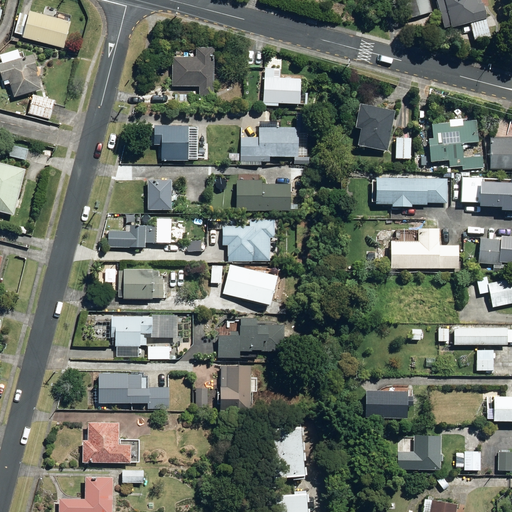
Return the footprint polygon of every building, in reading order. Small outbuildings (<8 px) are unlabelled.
[(411,0),(405,2),(409,19),(433,13),(430,0),(411,0)] [(481,0),(438,0),(446,28),(452,27),(452,28),(471,23),(476,41),(491,37),(487,19),(488,18),(484,3),(483,4),(481,0)] [(21,38),(62,49),(69,23),(28,12),(27,15),(18,13),(13,33),(22,35),(21,38)] [(204,106),(214,106),(215,48),(197,47),(196,57),(174,57),(173,86),(200,86),(200,96),(204,96),(204,106)] [(8,84),(12,98),(39,90),(34,72),(36,72),(31,55),(18,58),(16,50),(0,54),(0,62),(0,64),(0,63),(0,77),(1,82),(2,86),(8,84)] [(264,106),(279,107),(279,103),(300,104),(301,78),(280,77),(280,75),(265,75),(264,106)] [(175,106),(191,106),(190,95),(176,94),(175,106)] [(27,114),(49,120),(53,100),(32,95),(27,114)] [(362,105),(358,128),(363,129),(360,146),(388,152),(395,111),(362,105)] [(465,166),(466,170),(485,168),(484,156),(465,158),(463,144),(480,143),(477,120),(464,121),(464,126),(452,127),(451,122),(432,124),(434,139),(429,139),(431,162),(450,160),(450,168),(465,166)] [(242,162),(271,162),(271,157),(298,157),(298,127),(277,127),(277,123),(261,123),(261,128),(259,128),(259,137),(242,137),(242,162)] [(161,161),(187,161),(187,126),(153,126),(153,145),(161,145),(161,161)] [(511,136),(490,136),(490,169),(511,169),(511,136)] [(395,160),(411,160),(411,139),(396,138),(395,160)] [(197,143),(197,160),(207,160),(208,143),(197,143)] [(8,156),(24,160),(27,150),(10,146),(8,156)] [(0,213),(12,216),(23,170),(0,164),(0,213)] [(392,207),(412,207),(413,204),(428,205),(428,203),(447,203),(447,179),(376,178),(375,204),(392,204),(392,207)] [(481,203),(481,206),(503,207),(503,210),(511,210),(511,182),(502,182),(502,178),(462,178),(461,202),(481,203)] [(173,210),(173,209),(180,209),(181,201),(175,201),(175,197),(173,196),(173,180),(149,180),(149,210),(173,210)] [(292,211),(292,184),(262,184),(262,180),(238,180),(238,211),(292,211)] [(249,225),(222,225),(222,246),(228,246),(228,260),(268,261),(268,237),(273,237),(273,219),(249,219),(249,225)] [(130,232),(109,231),(108,248),(146,249),(146,243),(158,243),(158,226),(130,226),(130,232)] [(391,242),(391,269),(460,268),(460,245),(440,245),(440,228),(418,228),(418,241),(391,242)] [(511,236),(501,236),(501,240),(481,238),(479,262),(511,265),(511,236)] [(271,306),(278,277),(231,265),(224,294),(271,306)] [(221,284),(222,266),(210,266),(209,284),(221,284)] [(115,290),(115,269),(104,269),(104,290),(115,290)] [(152,270),(124,270),(124,271),(119,271),(119,290),(124,290),(124,299),(152,300),(154,300),(154,298),(163,298),(164,276),(154,276),(154,271),(152,270)] [(511,303),(511,279),(488,284),(486,272),(473,275),(473,279),(476,278),(480,294),(489,292),(492,307),(511,303)] [(458,319),(479,319),(479,302),(458,302),(458,319)] [(155,317),(113,316),(113,337),(117,336),(117,346),(119,346),(140,346),(142,346),(142,345),(148,345),(148,334),(155,334),(155,317)] [(241,332),(232,332),(232,338),(219,337),(219,358),(241,359),(241,352),(285,352),(285,326),(241,325),(241,332)] [(439,342),(449,342),(449,329),(439,328),(439,342)] [(455,328),(455,345),(509,345),(508,342),(511,342),(511,330),(509,330),(509,328),(455,328)] [(412,340),(420,340),(421,330),(406,329),(406,338),(412,338),(412,340)] [(148,359),(170,359),(170,347),(148,347),(148,359)] [(477,349),(477,370),(494,370),(494,349),(477,349)] [(425,367),(434,367),(434,357),(425,358),(425,367)] [(221,410),(251,410),(251,366),(221,366),(221,410)] [(98,404),(149,404),(148,391),(149,391),(149,376),(126,376),(127,375),(98,375),(98,404)] [(150,388),(150,410),(168,410),(168,388),(150,388)] [(195,389),(196,408),(208,408),(207,389),(195,389)] [(366,419),(410,419),(410,407),(415,407),(415,397),(410,397),(410,392),(366,392),(366,419)] [(495,422),(511,422),(511,397),(495,397),(495,408),(488,408),(488,419),(495,420),(495,422)] [(432,422),(440,422),(440,402),(432,401),(432,422)] [(443,422),(460,423),(460,413),(443,412),(443,422)] [(160,420),(166,430),(172,427),(166,416),(160,420)] [(120,424),(87,423),(87,441),(83,441),(83,462),(131,464),(131,445),(119,445),(120,424)] [(272,431),(275,479),(307,477),(303,429),(272,431)] [(400,470),(443,470),(443,436),(416,436),(416,453),(400,453),(400,470)] [(465,467),(465,471),(482,471),(481,452),(465,452),(465,453),(457,453),(457,467),(465,467)] [(511,452),(499,453),(499,471),(511,471),(511,452)] [(122,483),(143,483),(144,471),(122,470),(122,483)] [(58,511),(111,511),(113,478),(85,477),(85,500),(59,499),(58,511)] [(277,497),(278,511),(308,511),(308,495),(277,497)] [(457,511),(459,504),(426,498),(423,511),(457,511)]
